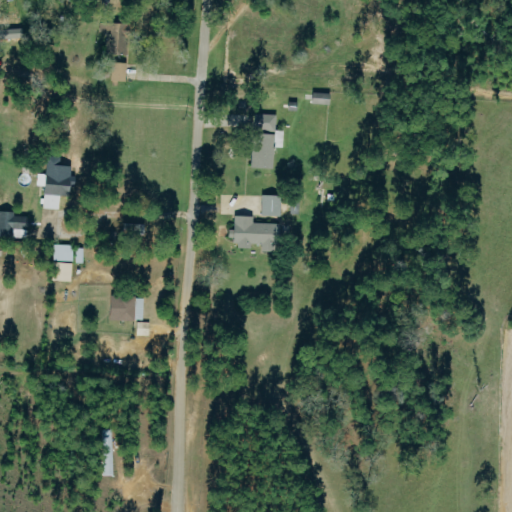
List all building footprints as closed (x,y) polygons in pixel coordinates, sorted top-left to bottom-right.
[(100,33),(108,33),(107,54),(128,55),(129,24),(101,24),(100,33)] [(17,28),(0,31),(0,41),(19,38),(17,28)] [(112,82),(128,82),(127,63),(112,64),(112,82)] [(313,104),(328,105),(329,94),(314,93),(313,104)] [(252,168),(275,169),(277,114),(257,114),(256,132),(254,131),(252,168)] [(44,208),(60,209),(61,193),(70,194),(72,166),(61,165),(61,157),(47,156),(46,177),(38,177),(37,186),(45,186),(44,208)] [(282,195),(263,194),(262,215),(281,216),(282,195)] [(0,237),(25,238),(27,213),(0,212),(0,237)] [(254,223),(254,216),(239,215),(239,247),(253,248),(253,244),(263,244),(262,251),(278,251),(278,223),(254,223)] [(146,224),(125,224),(125,235),(145,235),(146,224)] [(54,262),(53,281),(73,281),(74,245),(54,245),(54,262)] [(144,297),(112,296),(111,320),(144,321),(144,297)] [(137,336),(150,336),(150,322),(138,322),(137,336)] [(104,476),(114,476),(113,429),(103,430),(104,476)]
